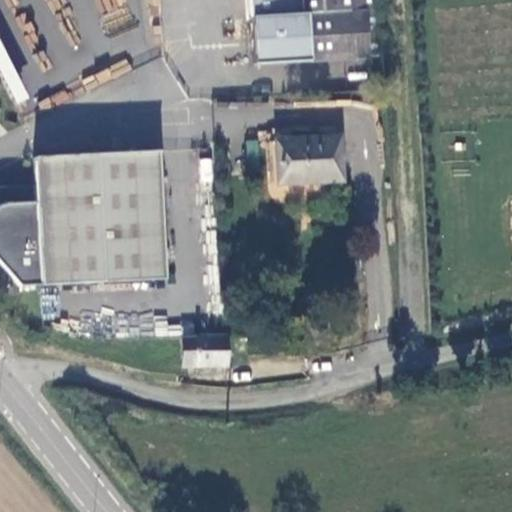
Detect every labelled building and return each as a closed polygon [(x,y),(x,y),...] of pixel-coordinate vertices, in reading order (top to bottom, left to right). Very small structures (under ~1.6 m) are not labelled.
[(379,57),(375,0),(248,0),(253,65),(368,58),(367,57),(379,57)] [(309,99),(294,100),(296,126),(311,124),(309,99)] [(338,138),(275,141),(277,184),(340,181),(338,138)] [(162,154),(36,159),(37,185),(41,286),(41,287),(167,282),(162,154)] [(22,194),(21,186),(0,187),(0,263),(21,287),(41,286),(37,185),(36,185),(37,193),(22,194)] [(36,185),(21,186),(22,194),(37,193),(36,185)] [(511,207),(501,209),(505,244),(511,242),(511,207)] [(229,367),(226,337),(183,340),(186,370),(229,367)]
